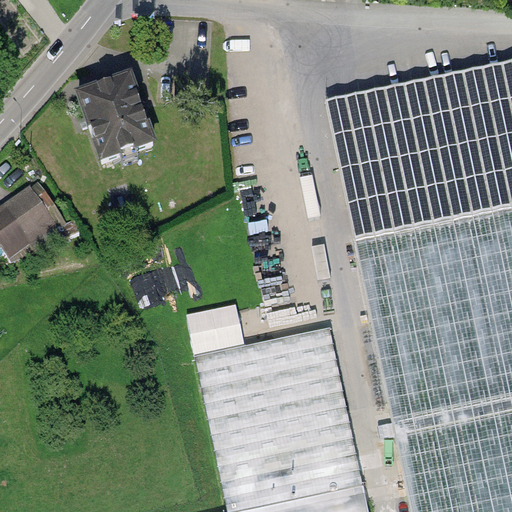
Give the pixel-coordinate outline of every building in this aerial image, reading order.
[(511,70),(321,110),(343,243),(511,207),(511,70)] [(130,82),(80,100),(103,166),(153,148),(130,82)] [(32,194),(0,216),(0,244),(7,255),(52,223),(32,194)] [(511,511),(511,207),(343,243),(400,511),(511,511)] [(149,308),(168,308),(166,270),(148,271),(149,308)] [(324,338),(193,365),(222,511),(249,511),(362,488),(324,338)] [(249,511),(367,511),(362,488),(249,511)]
